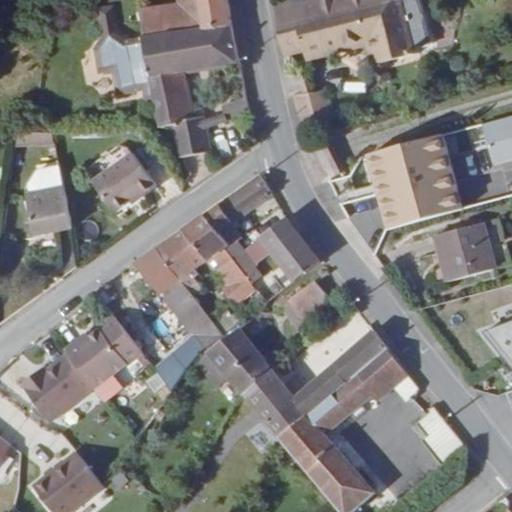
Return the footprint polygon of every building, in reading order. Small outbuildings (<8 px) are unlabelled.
[(184,22),(182,0),(170,0),(143,5),(148,29),(184,22)] [(232,0),(182,0),(184,22),(235,13),(232,0)] [(309,14),(326,10),(323,0),(275,0),(281,21),(309,14)] [(415,41),(404,0),(364,0),(326,10),(309,14),(314,42),(338,34),(341,43),(368,36),(370,36),(376,58),(422,46),(420,40),(415,41)] [(323,0),(326,10),(364,0),(323,0)] [(198,61),(241,54),(235,13),(184,22),(148,29),(158,83),(169,80),(174,108),(186,106),(193,148),(222,142),(215,100),(205,101),(198,61)] [(288,49),(314,42),(309,14),(281,21),(288,49)] [(450,23),(435,25),(437,48),(453,46),(450,23)] [(316,51),(341,43),(338,34),(314,42),(316,51)] [(309,52),(316,51),(314,42),(307,44),(309,52)] [(328,92),(295,95),(298,126),(331,122),(328,92)] [(250,102),(249,94),(228,101),(226,104),(227,109),(231,111),(250,102)] [(21,130),(58,131),(57,121),(22,119),(21,130)] [(154,182),(128,144),(86,171),(106,201),(134,184),(139,192),(154,182)] [(384,189),(365,155),(349,163),(370,196),(384,189)] [(349,163),(334,171),(354,206),(370,196),(349,163)] [(221,199),(234,218),(239,214),(273,188),(265,168),(221,199)] [(66,182),(27,189),(34,232),(73,223),(66,182)] [(237,233),(247,225),(239,214),(234,218),(221,199),(197,215),(185,224),(208,254),(227,241),(234,251),(246,243),(237,233)] [(265,228),(298,274),(323,256),(289,210),(265,228)] [(439,226),(450,268),(496,256),(486,214),(439,226)] [(183,273),(208,254),(185,224),(155,245),(183,273)] [(9,231),(0,229),(0,278),(3,278),(9,231)] [(234,251),(247,267),(263,255),(251,239),(246,243),(234,251)] [(237,288),(254,275),(247,267),(234,251),(227,241),(208,254),(237,288)] [(175,357),(189,365),(204,344),(226,327),(183,273),(155,245),(133,260),(191,329),(175,357)] [(306,317),(333,294),(316,273),(314,275),(289,293),(306,317)] [(230,307),(218,316),(226,327),(244,313),(238,305),(233,310),(230,307)] [(93,323),(125,356),(140,342),(109,308),(93,323)] [(246,387),(275,363),(244,320),(222,337),(212,345),(210,346),(246,387)] [(511,320),(490,327),(507,382),(511,380),(511,320)] [(125,356),(93,323),(77,336),(73,333),(59,347),(63,351),(93,382),(95,384),(125,356)] [(390,343),(378,327),(298,392),(275,363),(246,387),(282,431),(284,428),(390,343)] [(329,424),(407,363),(390,343),(282,431),(349,509),(355,504),(360,511),(363,511),(384,496),(329,424)] [(93,382),(63,351),(42,370),(36,376),(33,372),(18,386),(52,421),(93,382)] [(38,367),(33,372),(36,376),(42,370),(38,367)] [(449,451),(466,436),(441,406),(417,413),(449,451)] [(0,464),(10,448),(9,447),(0,440),(0,464)] [(40,483),(64,511),(70,511),(106,480),(78,449),(40,483)]
